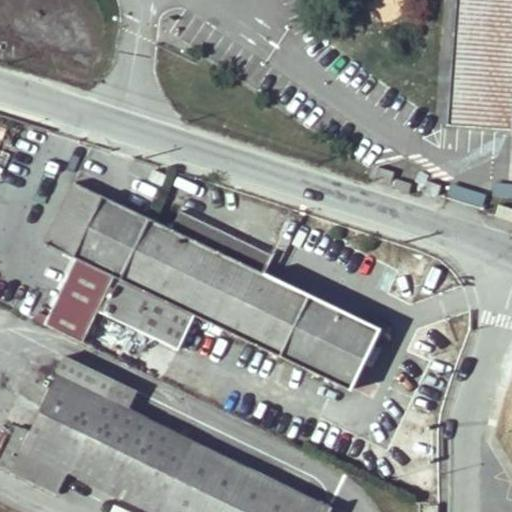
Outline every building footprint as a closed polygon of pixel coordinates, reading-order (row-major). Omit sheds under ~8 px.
[(511,0),(454,0),(450,124),(511,126),(511,93),(511,0)] [(391,170),(375,163),(370,175),(386,182),(391,170)] [(417,190),(433,197),(439,183),(423,176),(417,190)] [(394,177),(391,185),(406,191),(406,190),(409,183),(394,177)] [(44,244),(71,256),(101,196),(73,183),(44,244)] [(101,196),(71,256),(77,259),(113,276),(119,279),(148,219),(101,196)] [(178,349),(195,315),(349,390),(378,328),(263,273),(272,255),(180,212),(172,229),(148,219),(119,279),(113,276),(98,310),(136,328),(137,340),(146,345),(156,338),(178,349)] [(113,276),(77,259),(45,325),(82,342),(98,310),(113,276)] [(57,375),(30,432),(16,425),(0,457),(0,465),(56,492),(66,471),(151,511),(327,511),(329,508),(192,441),(57,375)]
